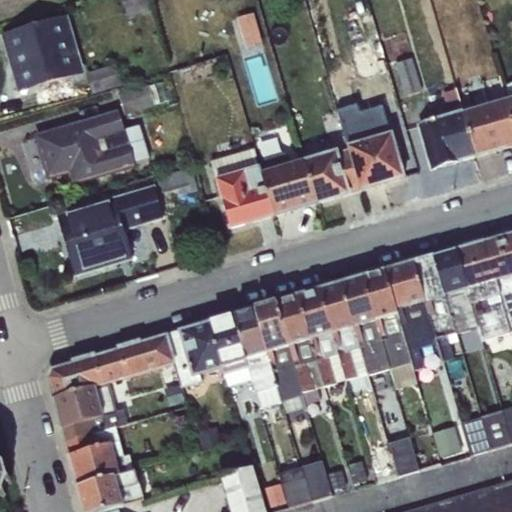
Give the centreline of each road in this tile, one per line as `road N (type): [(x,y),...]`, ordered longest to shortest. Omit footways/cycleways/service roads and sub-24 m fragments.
road 1 (residential): [(511,207),(11,352)]
road 2 (residential): [(50,511),(11,352)]
